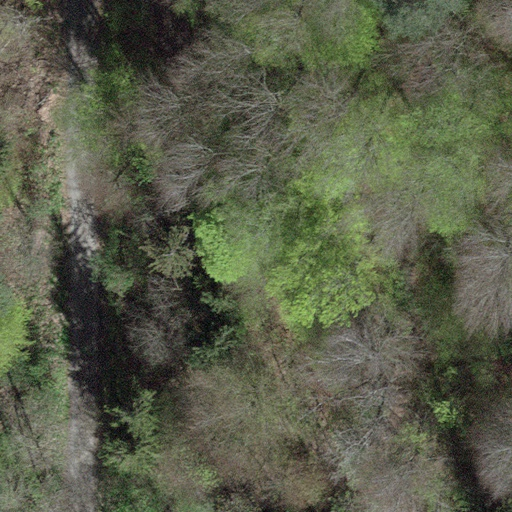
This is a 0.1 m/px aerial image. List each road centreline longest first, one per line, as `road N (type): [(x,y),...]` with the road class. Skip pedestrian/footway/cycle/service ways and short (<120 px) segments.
road 1 (track): [(383,511),(157,0)]
road 2 (track): [(72,0),(73,511)]
